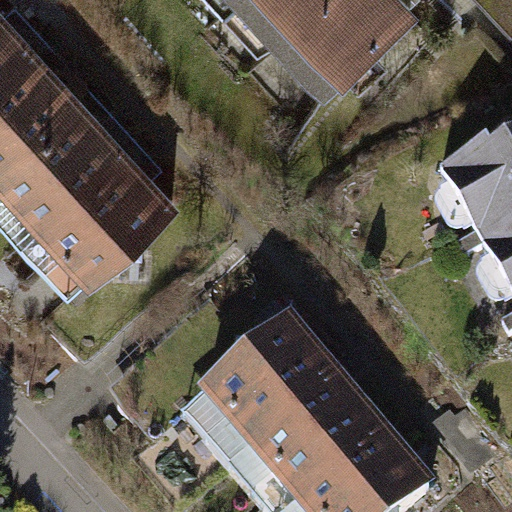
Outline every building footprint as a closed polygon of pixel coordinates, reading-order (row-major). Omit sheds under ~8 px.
[(420,13),(408,0),(235,0),(326,99),(420,13)] [(511,0),(476,0),(511,39),(511,0)] [(204,218),(1,17),(0,18),(0,231),(97,326),(204,218)] [(511,169),(469,190),(511,278),(511,169)] [(454,511),(313,348),(222,426),(295,511),(454,511)]
